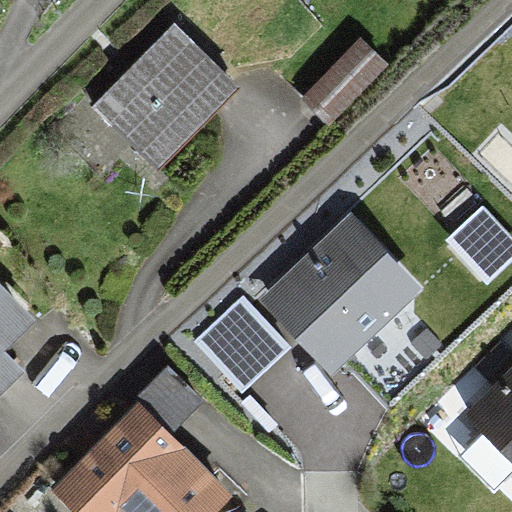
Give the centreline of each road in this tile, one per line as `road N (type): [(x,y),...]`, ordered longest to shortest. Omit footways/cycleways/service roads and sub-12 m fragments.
road 1 (residential): [(0,494),(507,0)]
road 2 (unknown): [(304,511),(190,425)]
road 3 (residential): [(0,99),(100,0)]
